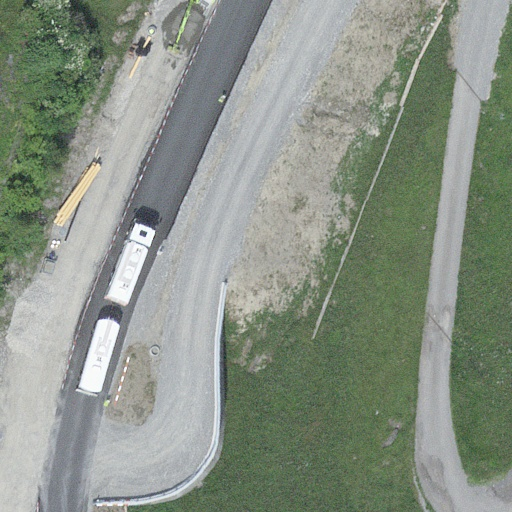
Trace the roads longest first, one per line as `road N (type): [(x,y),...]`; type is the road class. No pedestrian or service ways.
road 1 (track): [(28,464),(137,469),(178,441),(209,243),(314,0)]
road 2 (primary): [(24,511),(37,418),(64,321),(207,0)]
road 3 (track): [(486,0),(464,110),(434,389),(436,446),(457,511)]
